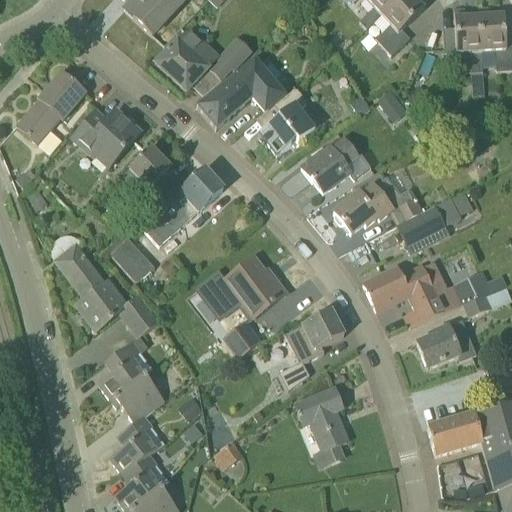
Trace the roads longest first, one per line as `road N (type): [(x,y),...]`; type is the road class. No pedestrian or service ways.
road 1 (residential): [(420,511),(377,353),(336,289),(279,217),(57,14)]
road 2 (residential): [(78,511),(44,349),(0,215)]
